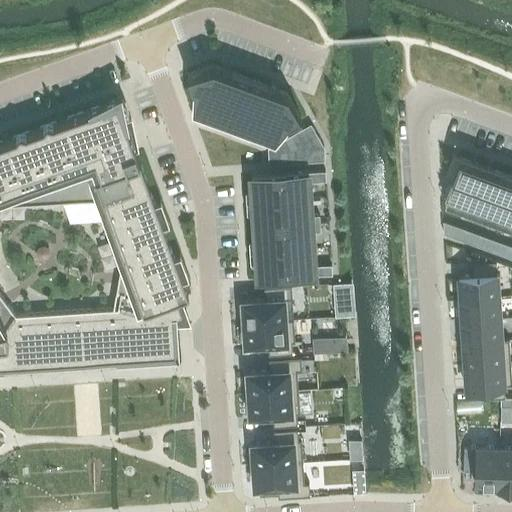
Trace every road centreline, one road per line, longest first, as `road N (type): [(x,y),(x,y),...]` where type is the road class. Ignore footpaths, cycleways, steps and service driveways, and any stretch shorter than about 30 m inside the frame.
road 1 (residential): [(511,127),(436,103),(420,118),(440,511)]
road 2 (residential): [(147,45),(204,226),(224,511)]
road 3 (residential): [(319,56),(214,20),(147,45)]
road 4 (residential): [(147,45),(0,96)]
